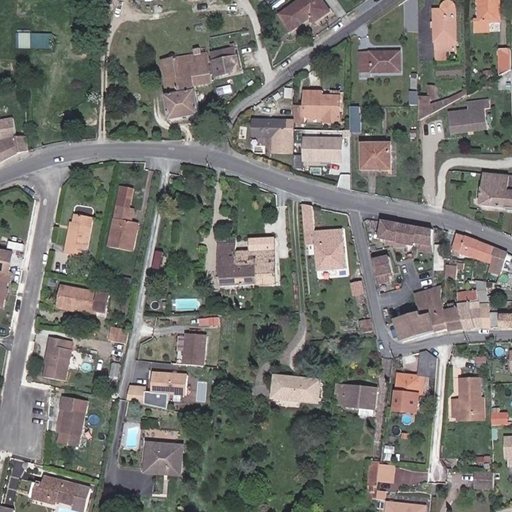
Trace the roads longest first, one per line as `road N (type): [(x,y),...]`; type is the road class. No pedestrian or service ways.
road 1 (unknown): [(169,152),(122,458)]
road 2 (residential): [(354,203),(384,343),(511,333)]
road 3 (residential): [(51,160),(16,390),(23,420)]
road 4 (residential): [(205,156),(228,122),(392,0)]
road 5 (tertiary): [(354,203),(448,221),(511,246)]
road 6 (tertiary): [(205,156),(354,203)]
road 7 (tertiary): [(51,160),(102,149),(205,156)]
road 8 (unknown): [(443,341),(438,477)]
